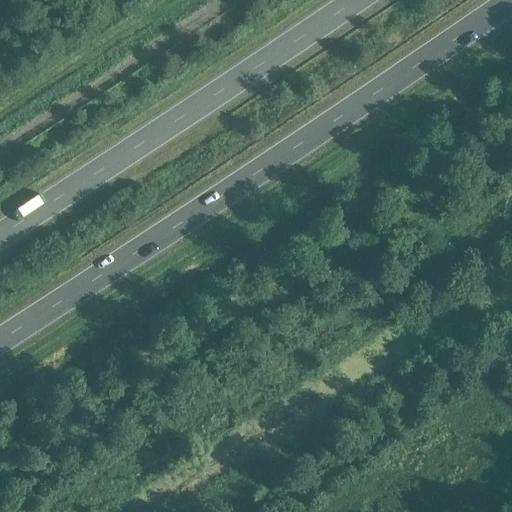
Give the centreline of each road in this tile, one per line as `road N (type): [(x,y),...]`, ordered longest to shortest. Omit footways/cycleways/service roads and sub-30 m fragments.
road 1 (trunk): [(0,337),(511,1)]
road 2 (trunk): [(357,0),(0,236)]
